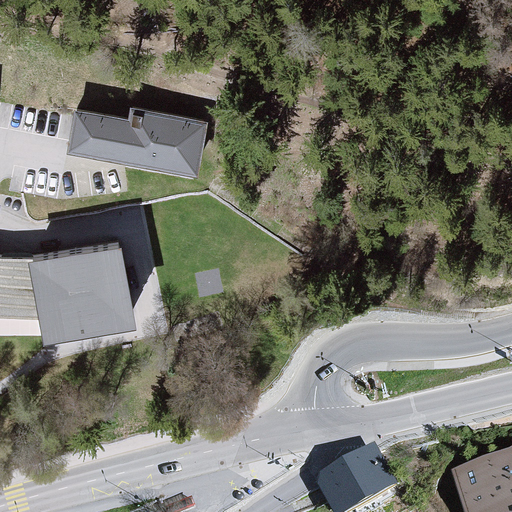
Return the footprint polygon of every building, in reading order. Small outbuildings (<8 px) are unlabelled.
[(206,123),(76,104),(75,115),(71,141),(69,153),(196,177),(206,123)] [(119,243),(29,260),(45,341),(134,324),(119,243)] [(375,449),(325,478),(321,489),(334,511),(359,511),(398,490),(375,449)] [(511,511),(511,463),(462,479),(471,511),(511,511)] [(166,511),(162,501),(131,511),(166,511)]
